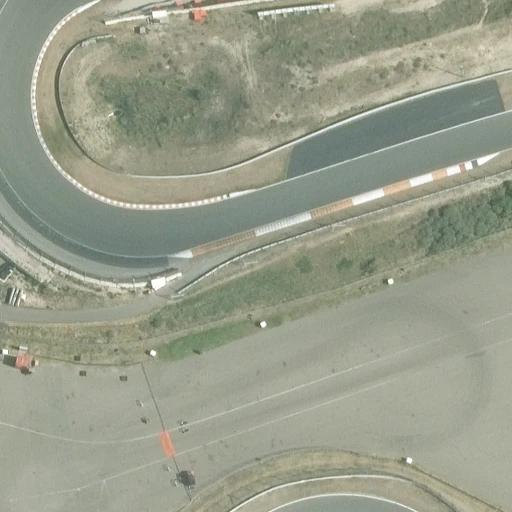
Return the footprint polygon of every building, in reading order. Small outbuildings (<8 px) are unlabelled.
[(511,266),(461,281),(456,264),(416,275),(427,312),(511,288),(511,266)] [(100,366),(101,349),(67,347),(66,364),(100,366)] [(511,400),(438,367),(433,379),(466,394),(463,401),(479,408),(476,414),(511,430),(511,400)] [(0,406),(5,409),(16,386),(6,381),(0,393),(0,406)] [(163,409),(203,393),(198,382),(146,402),(156,427),(168,422),(163,409)] [(42,434),(52,410),(31,401),(21,425),(42,434)]
